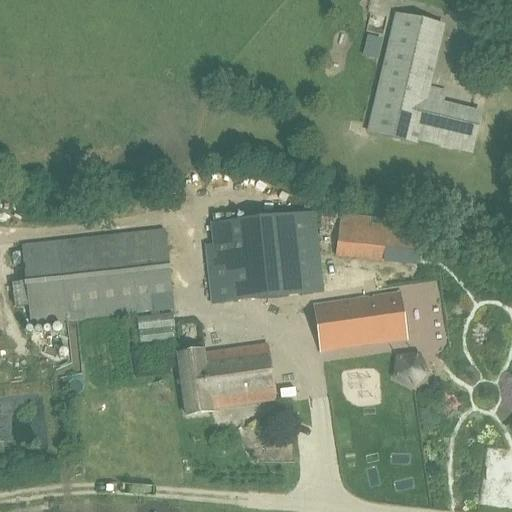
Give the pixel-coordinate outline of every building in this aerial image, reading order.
[(416,143),(416,139),(428,89),(443,25),(396,14),(368,132),(416,143)] [(445,93),(428,89),(416,139),(472,152),(481,113),(442,104),(445,93)] [(212,304),(323,292),(314,214),(212,225),(215,247),(206,248),(212,304)] [(372,218),(340,214),(335,255),(384,260),(388,232),(389,226),(371,224),(372,218)] [(164,229),(21,245),(30,324),(174,308),(164,229)] [(420,236),(388,232),(384,260),(417,264),(420,236)] [(315,307),(321,351),(406,339),(399,295),(315,307)] [(203,351),(178,354),(182,385),(271,372),(268,346),(203,354),(203,351)] [(275,399),(271,372),(182,385),(186,414),(211,411),(211,408),(275,399)]
